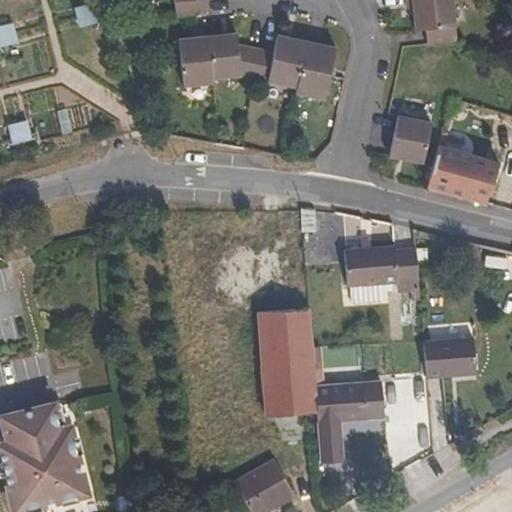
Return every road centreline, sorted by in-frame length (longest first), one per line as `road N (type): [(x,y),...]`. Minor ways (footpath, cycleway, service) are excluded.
road 1 (unclassified): [(0,206),(146,175),(340,191)]
road 2 (residential): [(340,191),(373,49),(350,0)]
road 3 (unclassified): [(340,191),(511,234)]
